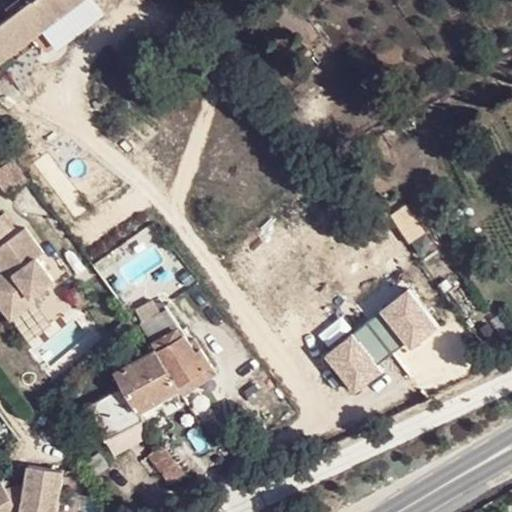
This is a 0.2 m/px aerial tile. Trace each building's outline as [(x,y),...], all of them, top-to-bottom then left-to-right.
[(0,58),(71,0),(82,0),(85,4),(91,0),(16,0),(0,14),(0,58)] [(7,222),(0,226),(0,246),(17,234),(7,222)] [(0,299),(7,310),(0,314),(0,320),(11,334),(39,312),(34,303),(54,288),(40,268),(47,262),(27,238),(0,259),(18,284),(0,297),(0,299)] [(0,283),(0,314),(7,310),(0,299),(0,297),(18,284),(0,259),(0,279),(2,282),(0,283)] [(410,316),(378,275),(296,337),(328,379),(410,316)] [(185,335),(169,306),(142,320),(158,349),(185,335)] [(158,349),(155,350),(176,390),(207,373),(185,335),(158,349)] [(118,372),(140,359),(129,344),(108,356),(118,372)] [(176,390),(155,350),(140,359),(118,372),(125,385),(140,410),(176,390)] [(146,419),(140,410),(125,385),(87,406),(106,440),(146,419)] [(170,484),(186,472),(163,443),(147,454),(170,484)] [(0,511),(37,511),(46,507),(18,464),(0,475),(0,511)]
